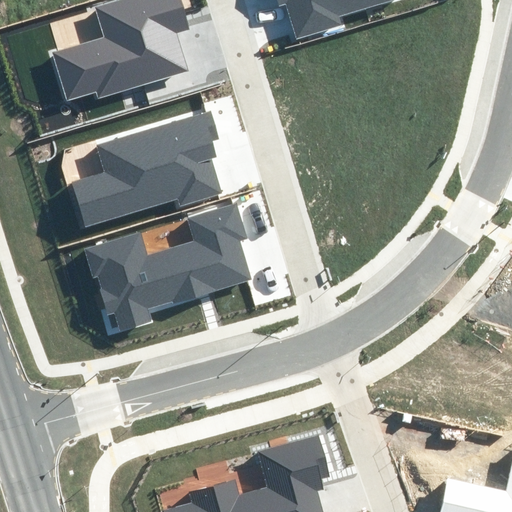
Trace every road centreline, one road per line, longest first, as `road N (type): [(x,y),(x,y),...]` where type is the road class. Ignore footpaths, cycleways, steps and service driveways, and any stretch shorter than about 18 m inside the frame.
road 1 (residential): [(330,344),(221,0)]
road 2 (residential): [(13,427),(330,344)]
road 3 (residential): [(330,344),(411,284),(459,226),(511,118)]
road 4 (residential): [(388,511),(330,344)]
